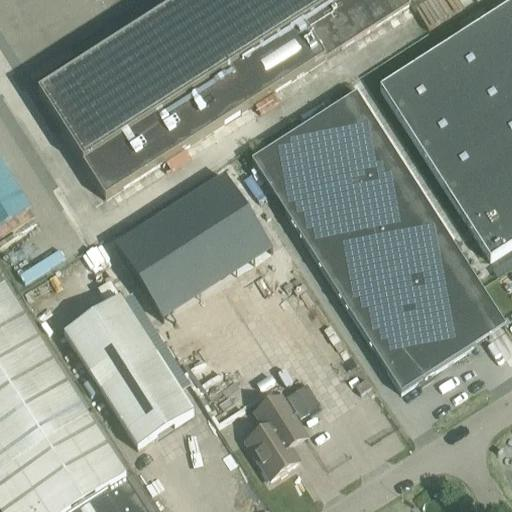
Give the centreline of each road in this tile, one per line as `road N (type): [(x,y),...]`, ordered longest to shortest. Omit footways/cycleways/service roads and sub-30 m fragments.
road 1 (unknown): [(0,67),(81,204),(100,219),(115,219),(404,28)]
road 2 (unclassified): [(352,511),(454,446)]
